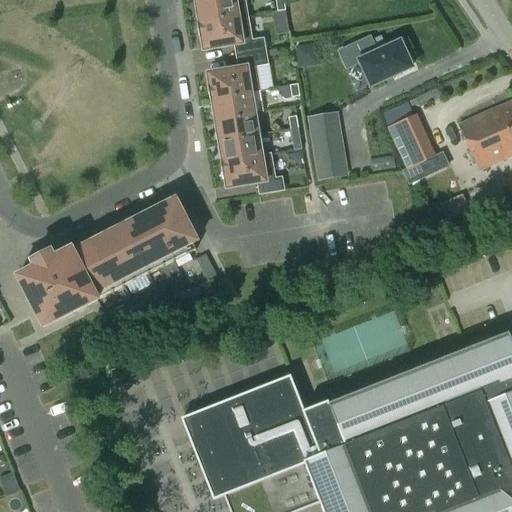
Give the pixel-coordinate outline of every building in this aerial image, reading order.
[(216,0),(196,3),(200,25),(249,16),(245,0),(216,0)] [(283,0),(279,0),(277,0),(275,1),(277,13),(286,12),(283,0)] [(253,41),(249,16),(200,25),(199,25),(201,38),(202,38),(204,51),(234,46),(236,58),(267,52),(265,39),(253,41)] [(360,61),(372,87),(412,68),(401,42),(360,61)] [(210,88),(212,101),(213,101),(252,94),(261,93),(257,68),(269,66),(267,52),(236,58),(238,69),(208,74),(210,88)] [(300,97),(298,85),(289,87),(292,99),(300,97)] [(252,94),(213,101),(216,121),(255,114),(252,94)] [(511,102),(459,126),(479,172),(511,156),(511,102)] [(220,142),(259,136),(255,114),(216,121),(220,142)] [(288,119),(290,130),(298,129),(296,117),(288,119)] [(418,117),(388,130),(407,171),(436,157),(418,117)] [(300,141),(298,129),(290,130),(292,142),(300,141)] [(259,136),(220,142),(223,163),(262,156),(259,136)] [(319,182),(344,177),(338,138),(312,142),(319,182)] [(276,179),(272,155),(262,156),(223,163),(222,163),(224,176),(225,176),(227,189),(257,184),(260,196),(285,192),(283,178),(276,179)] [(440,206),(447,221),(469,211),(462,196),(440,206)] [(34,268),(17,277),(44,329),(196,251),(193,244),(198,242),(176,200),(158,209),(163,218),(146,227),(141,218),(107,235),(112,244),(95,253),(90,244),(74,252),(73,249),(56,257),(52,251),(31,262),(34,268)] [(201,287),(189,290),(191,298),(203,295),(201,287)] [(191,298),(189,290),(178,294),(180,302),(191,298)] [(144,303),(132,305),(134,313),(146,311),(144,303)] [(132,305),(121,308),(123,316),(134,313),(132,305)] [(291,378),(182,421),(214,503),(224,499),(229,511),(304,511),(322,505),(324,511),(511,511),(511,341),(509,334),(501,337),(502,340),(331,407),(329,405),(305,414),(291,378)]
